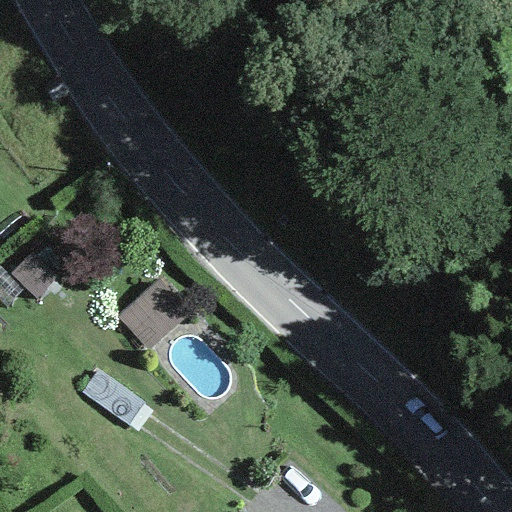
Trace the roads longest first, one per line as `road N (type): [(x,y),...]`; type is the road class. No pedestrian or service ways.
road 1 (secondary): [(490,511),(414,424),(191,205),(103,93),(44,0)]
road 2 (unknown): [(113,401),(291,511)]
